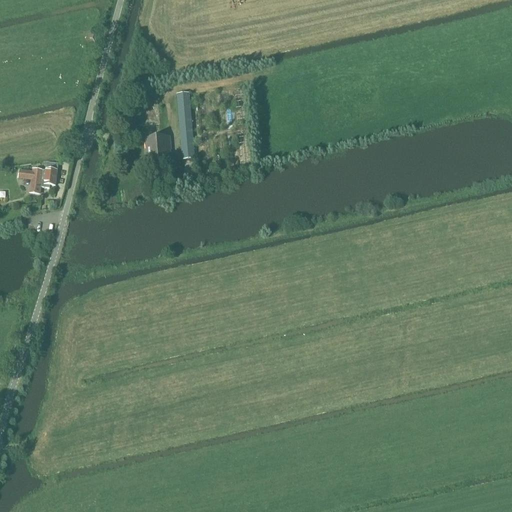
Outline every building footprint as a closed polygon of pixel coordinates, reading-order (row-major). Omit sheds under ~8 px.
[(245,89),(177,96),(183,162),(203,160),(205,174),(250,170),(253,170),(253,169),(245,89)] [(147,165),(171,162),(169,138),(145,140),(146,151),(144,151),(144,157),(146,156),(147,165)] [(195,162),(184,163),(186,178),(196,177),(195,162)] [(58,166),(47,165),(46,173),(34,171),(33,175),(19,174),(19,180),(30,181),(29,195),(39,196),(40,189),(49,190),(50,187),(55,188),(58,166)] [(199,178),(181,182),(183,190),(198,187),(200,186),(201,186),(199,178)]
